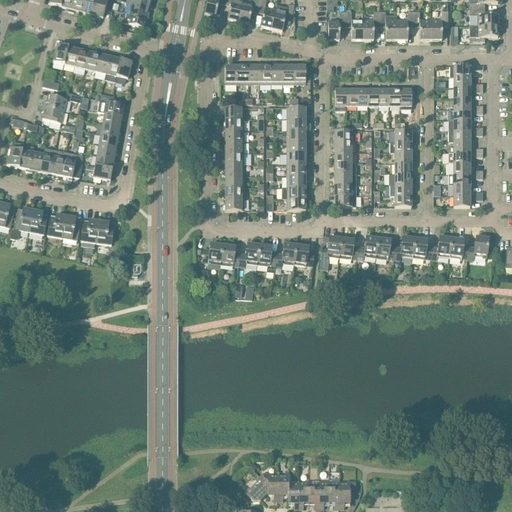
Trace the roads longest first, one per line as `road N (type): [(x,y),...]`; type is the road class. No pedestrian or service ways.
road 1 (tertiary): [(162,511),(161,171),(174,56)]
road 2 (residential): [(320,222),(315,232),(216,232),(203,219),(205,44),(264,43),(310,54)]
road 3 (residential): [(146,50),(119,207),(0,190)]
road 4 (residential): [(492,60),(491,222),(425,222)]
road 5 (residential): [(320,222),(321,57)]
road 6 (residential): [(425,222),(425,60)]
road 7 (residential): [(51,27),(28,120),(0,112)]
